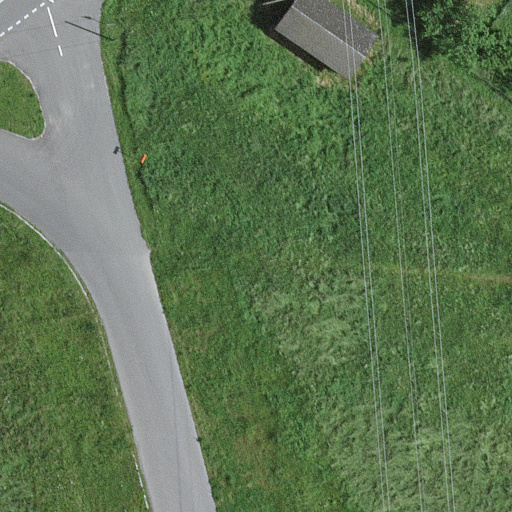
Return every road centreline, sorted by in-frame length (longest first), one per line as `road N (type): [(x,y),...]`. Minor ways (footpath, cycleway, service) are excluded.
road 1 (unclassified): [(187,511),(109,228)]
road 2 (unclassified): [(109,228),(47,0)]
road 3 (unclassified): [(0,165),(109,228)]
